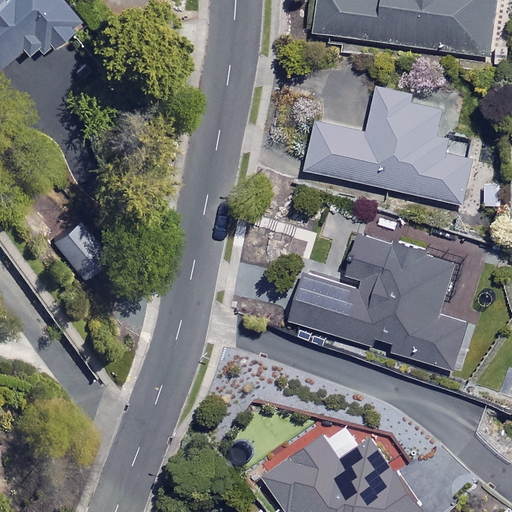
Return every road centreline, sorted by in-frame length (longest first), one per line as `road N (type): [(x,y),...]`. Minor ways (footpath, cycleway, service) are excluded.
road 1 (residential): [(511,482),(387,384),(182,315)]
road 2 (residential): [(182,315),(221,130),(237,0)]
road 3 (residential): [(116,511),(182,315)]
